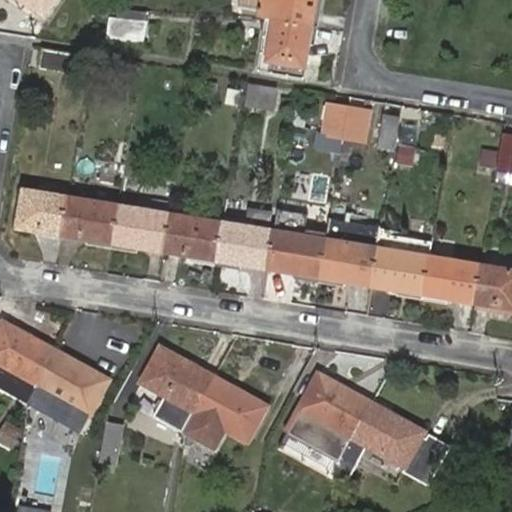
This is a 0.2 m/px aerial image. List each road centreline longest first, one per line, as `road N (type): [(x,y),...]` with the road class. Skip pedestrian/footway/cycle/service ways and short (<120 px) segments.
road 1 (residential): [(511,359),(0,277)]
road 2 (residential): [(511,102),(370,81),(359,65),(371,0)]
